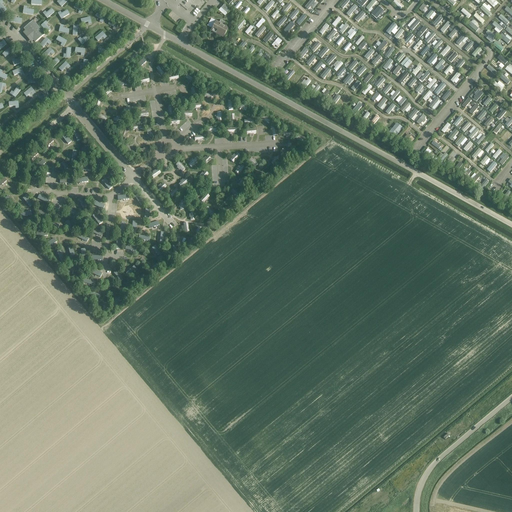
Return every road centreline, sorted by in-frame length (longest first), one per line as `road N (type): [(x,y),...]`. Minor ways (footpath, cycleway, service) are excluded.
road 1 (unclassified): [(511,225),(180,43)]
road 2 (track): [(287,54),(318,80),(424,136)]
road 3 (unclassified): [(415,511),(431,466),(511,395)]
